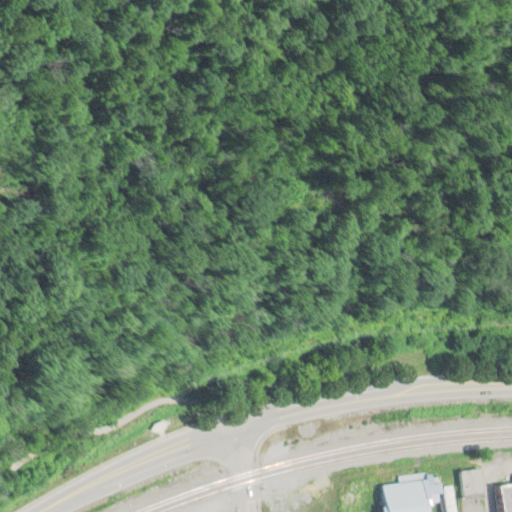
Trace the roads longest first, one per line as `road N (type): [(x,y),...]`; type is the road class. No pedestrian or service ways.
road 1 (secondary): [(232,431),(388,394),(511,387)]
road 2 (secondary): [(47,511),(232,431)]
